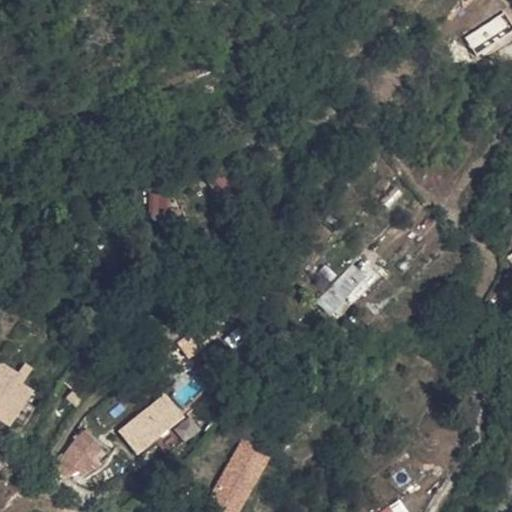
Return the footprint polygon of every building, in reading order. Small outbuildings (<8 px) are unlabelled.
[(511,27),(511,14),(505,8),(483,30),(498,42),(511,27)] [(148,195),(148,220),(175,220),(175,195),(148,195)] [(511,281),(511,270),(508,263),(504,257),(498,273),(506,286),(511,281)] [(349,307),(357,313),(386,282),(362,259),(333,289),(339,295),(324,310),(336,320),(349,307)] [(0,387),(14,370),(0,357),(0,387)] [(124,431),(139,447),(162,424),(160,422),(171,412),(157,398),(124,431)] [(80,475),(97,458),(102,464),(114,451),(94,432),(65,462),(80,475)] [(97,458),(80,475),(92,486),(108,469),(102,464),(97,458)] [(199,508),(204,511),(216,511),(238,482),(225,472),(199,508)]
